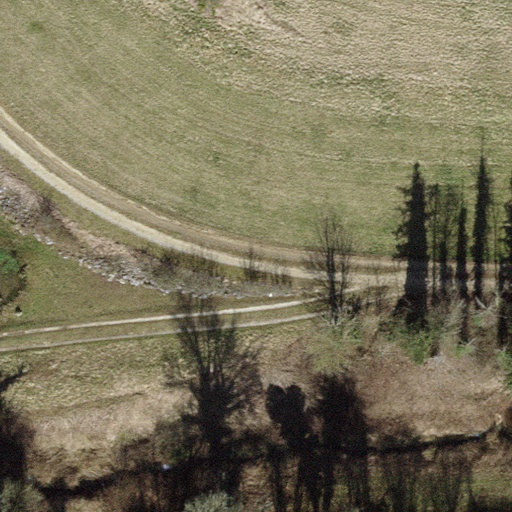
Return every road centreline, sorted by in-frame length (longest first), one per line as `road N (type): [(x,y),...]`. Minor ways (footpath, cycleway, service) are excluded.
road 1 (track): [(511,283),(434,282),(294,263),(138,222),(0,117)]
road 2 (track): [(434,282),(0,334)]
